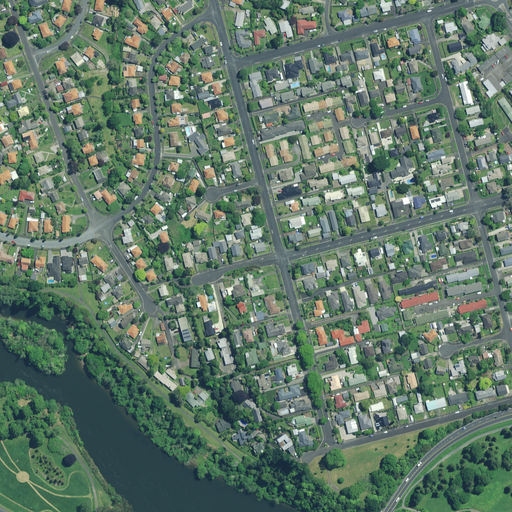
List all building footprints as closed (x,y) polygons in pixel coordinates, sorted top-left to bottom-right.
[(72,1),(65,0),(64,0),(62,10),(69,12),(72,1)] [(96,0),(95,10),(103,12),(104,5),(108,5),(108,0),(96,0)] [(133,0),(135,4),(136,4),(140,14),(146,12),(141,0),(133,0)] [(191,0),(186,0),(176,6),(180,12),(194,4),(191,0)] [(239,6),(242,7),(244,2),(242,2),(242,0),(232,0),(231,2),(230,6),(234,8),(234,7),(238,9),(239,6)] [(290,0),(279,0),(277,7),(286,11),(290,0)] [(384,0),(383,0),(380,1),(381,4),(379,5),(380,9),(382,9),(383,12),(390,11),(389,6),(392,6),(391,2),(385,3),(384,0)] [(377,13),(375,5),(366,7),(367,8),(359,10),(361,18),(377,13)] [(314,12),(313,6),(298,10),(299,13),(302,13),(303,15),(314,12)] [(30,24),(43,20),(41,15),(44,14),(42,8),(35,10),(36,12),(33,13),(34,16),(28,18),(30,24)] [(173,15),(168,8),(162,13),(167,21),(170,19),(169,18),(173,15)] [(350,19),(352,19),(351,15),(347,15),(346,11),(338,13),(339,18),(341,17),(342,21),(343,21),(344,26),(351,24),(350,19)] [(245,13),(237,12),(235,26),(237,26),(237,28),(240,29),(240,27),(243,27),(245,13)] [(60,29),(66,19),(59,15),(53,25),(60,29)] [(104,18),(96,15),(93,24),(101,27),(104,18)] [(159,26),(163,22),(157,16),(156,17),(155,16),(149,22),(156,30),(159,27),(159,26)] [(483,17),(482,16),(479,18),(481,21),(477,24),(480,29),(481,28),(483,30),(492,23),(489,19),(488,20),(484,16),(483,17)] [(278,32),(270,17),(264,20),(267,26),(265,27),(267,31),(269,30),(272,35),(278,32)] [(148,27),(137,19),(134,23),(139,28),(137,30),(142,35),(144,33),(145,34),(148,30),(146,29),(148,27)] [(474,30),(467,19),(460,23),(467,34),(474,30)] [(316,20),(297,21),(298,35),(304,34),(304,30),(316,29),(316,20)] [(293,37),(289,21),(279,23),(281,33),(286,32),(287,38),(293,37)] [(50,33),(47,23),(39,26),(44,38),(53,35),(52,32),(50,33)] [(454,27),(453,23),(442,26),(443,31),(446,30),(446,33),(449,32),(450,33),(453,33),(453,35),(456,34),(455,31),(457,30),(456,26),(454,27)] [(103,33),(96,29),(92,35),(94,36),(93,38),(98,41),(103,33)] [(166,34),(161,29),(157,32),(162,37),(166,34)] [(420,41),(417,29),(407,32),(408,38),(411,38),(412,41),(416,40),(416,42),(420,41)] [(245,33),(244,30),(235,32),(238,44),(239,47),(241,47),(242,49),(251,47),(251,44),(251,40),(244,42),(243,37),(249,36),(248,32),(245,33)] [(265,37),(264,30),(253,31),(255,45),(260,45),(259,38),(265,37)] [(496,49),(494,47),(499,43),(501,46),(507,43),(503,38),(501,40),(498,36),(496,37),(493,33),(489,36),(488,35),(481,40),(484,43),(482,45),(483,46),(481,48),(485,53),(492,48),(493,50),(496,49)] [(141,39),(133,36),(132,40),(127,37),(124,43),(138,49),(139,45),(138,45),(140,41),(141,39)] [(205,44),(206,45),(208,44),(207,42),(208,41),(206,39),(205,40),(203,37),(191,46),(195,51),(205,44)] [(396,41),(395,38),(388,39),(388,41),(387,41),(389,48),(400,45),(399,41),(396,41)] [(462,50),(460,41),(448,45),(451,53),(462,50)] [(379,50),(377,42),(371,44),(374,57),(379,56),(379,54),(385,53),(384,49),(379,50)] [(409,52),(410,56),(421,54),(420,49),(422,49),(421,45),(420,46),(419,44),(414,45),(414,47),(406,48),(407,53),(409,52)] [(507,45),(477,68),(481,73),(511,50),(507,45)] [(214,54),(212,46),(204,48),(206,54),(208,53),(209,55),(214,54)] [(102,56),(89,47),(84,54),(91,59),(94,55),(99,59),(102,56)] [(354,52),(357,61),(369,58),(367,50),(361,52),(361,50),(354,52)] [(191,58),(185,52),(179,59),(177,57),(175,59),(179,64),(181,61),(185,65),(191,58)] [(356,63),(352,52),(340,55),(342,61),(349,59),(351,65),(356,63)] [(82,59),(77,53),(71,58),(76,64),(82,59)] [(136,55),(130,54),(129,59),(125,58),(124,62),(139,64),(139,60),(135,59),(136,55)] [(471,56),(469,54),(465,57),(468,61),(460,67),(457,59),(451,62),(452,65),(449,66),(450,69),(454,68),(455,73),(461,71),(462,73),(470,67),(471,68),(478,62),(473,55),(471,56)] [(304,69),(300,56),(294,58),(296,64),(291,65),(290,63),(284,65),(288,81),(291,80),(291,78),(299,76),(298,73),(299,73),(298,71),(304,69)] [(329,57),(328,56),(324,57),(326,65),(335,63),(334,56),(329,57)] [(318,64),(317,58),(308,60),(312,74),(316,73),(315,72),(320,71),(319,68),(324,67),(323,63),(318,64)] [(210,63),(209,59),(201,61),(203,67),(205,67),(206,68),(215,66),(214,62),(210,63)] [(67,73),(63,60),(55,63),(60,75),(67,73)] [(11,75),(16,74),(12,61),(4,64),(8,76),(7,77),(8,80),(13,79),(11,75)] [(169,70),(168,72),(171,74),(172,72),(175,74),(176,71),(178,73),(182,67),(173,61),(170,65),(168,64),(166,67),(169,70)] [(419,72),(416,61),(408,63),(411,74),(419,72)] [(136,68),(136,66),(127,66),(127,72),(124,72),(124,77),(135,77),(135,68),(136,68)] [(275,79),(281,78),(281,74),(278,75),(277,69),(271,71),(270,70),(265,71),(268,82),(273,81),(272,77),(274,76),(275,79)] [(386,81),(383,69),(379,70),(379,71),(373,73),(375,80),(381,79),(381,82),(386,81)] [(511,70),(502,78),(507,85),(511,80),(511,70)] [(212,76),(211,72),(201,75),(202,76),(199,77),(200,81),(204,80),(205,84),(215,81),(213,75),(212,76)] [(262,79),(260,72),(249,75),(250,81),(249,81),(254,98),(262,96),(258,84),(257,84),(256,81),(262,79)] [(492,73),(483,81),(488,87),(484,90),(490,97),(503,86),(492,73)] [(180,77),(171,76),(170,81),(169,81),(169,85),(179,86),(180,77)] [(342,85),(343,86),(351,85),(349,77),(336,80),(338,86),(342,85)] [(416,78),(416,77),(406,79),(407,85),(412,84),(414,94),(418,93),(418,91),(423,90),(420,77),(416,78)] [(74,87),(70,79),(62,82),(65,90),(74,87)] [(137,95),(137,79),(129,80),(129,83),(127,83),(127,86),(129,86),(130,95),(137,95)] [(473,103),(467,82),(465,82),(464,79),(460,80),(461,84),(459,84),(464,105),(473,103)] [(22,87),(20,80),(11,82),(14,90),(22,87)] [(332,85),(331,81),(316,85),(318,91),(322,89),(323,92),(326,91),(325,90),(335,87),(334,84),(332,85)] [(286,89),(285,82),(274,85),(276,91),(286,89)] [(212,86),(211,87),(212,91),(213,91),(215,95),(222,94),(219,83),(212,85),(212,86)] [(405,92),(403,85),(395,87),(397,95),(402,93),(405,92)] [(314,93),(312,86),(296,90),(298,96),(302,95),(303,97),(305,96),(305,95),(314,93)] [(380,96),(379,89),(369,91),(371,99),(380,96)] [(76,90),(63,95),(66,103),(79,98),(85,97),(84,93),(78,95),(76,90)] [(180,96),(180,90),(165,92),(166,95),(165,95),(165,101),(170,101),(170,100),(183,99),(183,95),(180,96)] [(369,105),(365,91),(358,93),(361,107),(369,105)] [(293,94),(290,95),(290,92),(276,96),(277,101),(282,100),(282,102),(285,101),(285,100),(294,98),(293,94)] [(22,99),(19,93),(13,95),(14,99),(7,102),(9,108),(27,102),(25,98),(22,99)] [(396,101),(394,93),(385,96),(387,103),(396,101)] [(331,98),(333,106),(343,104),(342,100),(341,100),(339,95),(331,97),(331,98)] [(356,103),(354,96),(345,98),(349,113),(353,112),(351,104),(356,103)] [(511,108),(504,97),(498,102),(511,122),(511,108)] [(214,100),(209,101),(210,105),(211,105),(212,110),(222,107),(219,98),(214,100)] [(273,106),(271,98),(260,101),(262,109),(273,106)] [(325,100),(327,108),(333,106),(331,98),(325,99),(325,100)] [(140,108),(139,99),(131,100),(131,102),(129,103),(130,107),(132,107),(132,110),(136,109),(136,108),(140,108)] [(317,102),(319,110),(327,108),(325,100),(317,102)] [(311,103),(313,111),(319,110),(317,102),(311,103)] [(313,111),(311,103),(303,105),(305,113),(313,111)] [(81,111),(82,111),(80,105),(79,105),(79,104),(67,108),(69,114),(73,113),(74,116),(82,113),(81,111)] [(181,113),(181,104),(171,105),(172,113),(181,113)] [(29,114),(27,106),(20,109),(20,110),(18,110),(20,117),(24,116),(24,117),(27,116),(26,115),(29,114)] [(480,112),(479,106),(466,109),(467,115),(480,112)] [(299,113),(298,107),(292,108),(293,110),(291,111),(292,114),(287,115),(288,121),(301,118),(300,113),(299,113)] [(345,120),(342,109),(335,110),(337,122),(345,120)] [(216,112),(219,123),(223,122),(223,121),(228,119),(227,116),(226,116),(224,110),(216,112)] [(440,119),(438,112),(428,115),(431,123),(435,122),(435,120),(440,119)] [(279,121),(277,113),(264,116),(264,118),(262,118),(264,123),(266,123),(267,127),(273,125),(272,124),(277,123),(276,122),(279,121)] [(142,124),(141,114),(135,115),(133,115),(133,121),(135,121),(135,125),(142,124)] [(84,125),(81,118),(74,120),(77,128),(84,125)] [(181,126),(180,118),(175,118),(175,120),(171,120),(171,122),(168,122),(169,127),(181,126)] [(324,128),(325,129),(333,127),(331,119),(323,121),(324,128)] [(483,125),(482,119),(477,120),(469,121),(470,128),(483,125)] [(18,129),(20,134),(36,128),(37,130),(40,129),(38,122),(31,125),(30,120),(24,122),(23,120),(21,121),(22,125),(23,125),(24,127),(18,129)] [(305,130),(303,121),(295,123),(295,121),(284,124),(284,126),(273,129),(273,127),(269,128),(269,129),(266,130),(265,129),(261,130),(262,136),(261,136),(262,141),(276,137),(275,136),(287,133),(287,132),(295,130),(296,131),(300,130),(301,131),(305,130)] [(316,123),(318,130),(324,128),(323,121),(316,123)] [(318,130),(316,123),(308,125),(310,133),(318,131),(318,130)] [(215,129),(217,129),(219,136),(232,133),(231,128),(227,129),(226,126),(219,127),(219,125),(214,126),(215,129)] [(407,134),(404,125),(394,128),(397,136),(398,139),(401,138),(401,136),(407,134)] [(420,138),(416,126),(409,128),(413,140),(420,138)] [(143,137),(143,127),(134,128),(134,130),(135,130),(135,137),(143,137)] [(347,130),(346,127),(339,129),(343,141),(349,139),(348,133),(349,133),(348,130),(347,130)] [(443,141),(440,128),(431,130),(434,143),(443,141)] [(86,134),(85,129),(80,131),(81,132),(78,133),(80,141),(89,138),(87,134),(86,134)] [(393,134),(392,129),(381,131),(383,139),(391,137),(391,135),(393,134)] [(39,148),(32,131),(22,134),(25,142),(28,140),(32,150),(39,148)] [(333,141),(331,132),(324,134),(326,142),(333,141)] [(379,143),(376,132),(369,134),(372,145),(379,143)] [(178,143),(177,133),(170,134),(171,147),(180,146),(180,143),(178,143)] [(14,144),(10,135),(1,139),(6,148),(14,144)] [(206,145),(199,136),(194,139),(200,149),(201,149),(203,152),(206,149),(204,146),(206,145)] [(304,161),(311,159),(310,155),(311,155),(310,152),(309,152),(307,142),(308,141),(307,139),(306,139),(305,136),(298,138),(304,161)] [(320,144),(318,136),(310,138),(312,146),(320,144)] [(491,143),(490,136),(474,141),(476,147),(491,143)] [(235,145),(233,137),(224,140),(223,137),(218,138),(220,144),(222,144),(223,148),(235,145)] [(356,142),(358,148),(361,147),(361,146),(367,144),(365,137),(357,139),(357,142),(356,142)] [(144,151),(144,140),(134,140),(134,147),(133,147),(133,150),(139,150),(139,151),(144,151)] [(288,149),(288,147),(289,147),(288,143),(287,143),(287,141),(279,143),(281,150),(288,149)] [(352,147),(353,147),(352,144),(351,144),(350,141),(343,143),(346,155),(353,153),(352,147)] [(84,154),(94,151),(91,145),(89,146),(89,144),(86,145),(86,147),(82,148),(84,154)] [(330,153),(330,154),(339,152),(337,144),(328,146),(330,153)] [(273,151),(274,151),(272,145),(265,147),(266,153),(268,159),(269,158),(274,157),(274,156),(273,151)] [(411,152),(409,146),(404,148),(405,151),(400,152),(401,155),(411,152)] [(324,155),(322,148),(314,150),(316,157),(324,155)] [(283,157),(289,156),(288,149),(281,150),(279,151),(281,158),(283,157)] [(397,149),(389,151),(391,158),(399,156),(397,149)] [(235,159),(233,152),(227,154),(226,150),(221,151),(223,160),(222,160),(223,163),(225,163),(225,162),(235,159)] [(441,159),(445,158),(443,150),(431,153),(431,154),(427,155),(429,162),(441,159)] [(497,160),(495,151),(488,153),(489,155),(486,156),(488,162),(490,161),(490,162),(497,160)] [(45,161),(42,152),(34,155),(37,164),(45,161)] [(17,163),(16,153),(8,153),(9,164),(17,163)] [(132,159),(132,163),(135,164),(135,165),(143,166),(145,155),(137,154),(136,160),(132,159)] [(289,156),(283,157),(284,160),(282,160),(283,164),(293,162),(292,159),(293,159),(292,156),(291,156),(291,155),(289,156)] [(511,161),(510,155),(499,158),(501,164),(511,161)] [(98,164),(96,156),(88,158),(91,167),(98,164)] [(274,157),(269,158),(271,167),(278,165),(276,156),(274,157)] [(341,161),(343,168),(357,164),(356,157),(347,159),(347,158),(341,160),(341,161)] [(408,157),(400,158),(401,166),(396,168),(396,170),(390,172),(392,178),(404,176),(404,178),(410,177),(408,170),(412,169),(410,160),(408,160),(408,157)] [(487,168),(484,157),(477,159),(479,170),(487,168)] [(243,162),(242,160),(230,163),(230,166),(231,166),(234,176),(233,177),(234,179),(241,177),(238,163),(243,162)] [(335,170),(336,170),(343,168),(341,161),(336,163),(337,164),(334,165),(335,170)] [(179,164),(171,162),(169,168),(168,167),(167,171),(171,172),(171,171),(172,171),(172,174),(175,175),(176,172),(177,172),(179,164)] [(335,170),(334,165),(333,162),(319,166),(321,174),(335,170)] [(317,174),(314,163),(309,164),(310,165),(304,167),(305,173),(300,174),(302,181),(312,178),(311,175),(317,174)] [(432,169),(433,175),(434,175),(435,178),(443,177),(442,174),(448,173),(447,171),(451,170),(451,165),(447,166),(447,164),(441,166),(441,165),(436,166),(437,168),(432,169)] [(49,174),(46,166),(37,169),(39,173),(38,173),(39,176),(44,175),(49,174)] [(196,171),(190,168),(188,173),(190,174),(189,176),(193,178),(196,171)] [(215,177),(213,168),(203,170),(206,179),(215,177)] [(486,177),(488,181),(498,179),(502,178),(501,177),(503,176),(502,172),(501,172),(499,168),(493,170),(494,174),(491,175),(486,177)] [(139,172),(133,169),(131,173),(128,171),(125,176),(129,178),(127,181),(132,183),(134,179),(136,180),(139,172)] [(293,176),(292,169),(279,172),(281,181),(283,180),(283,182),(293,179),(292,176),(293,176)] [(11,173),(9,170),(0,174),(0,182),(1,186),(4,184),(3,182),(7,180),(9,184),(11,183),(9,179),(12,178),(13,181),(19,178),(15,171),(11,173)] [(100,170),(94,173),(98,184),(107,180),(106,177),(104,178),(100,170)] [(339,173),(338,172),(332,174),(334,180),(339,179),(339,183),(341,182),(341,185),(356,181),(354,174),(339,178),(337,174),(339,173)] [(371,184),(372,187),(376,185),(377,188),(380,187),(380,184),(382,184),(379,174),(375,175),(376,179),(368,181),(369,185),(371,184)] [(49,176),(40,180),(41,183),(41,184),(43,188),(41,189),(43,193),(54,188),(49,176)] [(174,179),(166,176),(164,179),(163,179),(162,181),(163,182),(162,185),(171,189),(173,185),(172,184),(174,179)] [(445,188),(454,185),(453,183),(454,183),(453,179),(452,180),(451,177),(441,180),(442,182),(440,183),(442,192),(446,191),(445,188)] [(200,182),(193,179),(188,191),(192,192),(194,194),(200,182)] [(320,180),(320,179),(309,182),(310,188),(316,187),(316,189),(327,186),(326,182),(325,182),(324,179),(320,180)] [(431,186),(429,181),(423,182),(425,187),(427,187),(429,193),(434,191),(435,192),(437,191),(435,185),(431,186)] [(490,194),(498,192),(497,190),(502,189),(501,184),(496,186),(495,182),(486,184),(488,190),(489,190),(490,194)] [(122,197),(130,190),(125,184),(118,189),(119,191),(118,192),(122,197)] [(299,190),(298,186),(290,188),(289,186),(284,187),(285,188),(282,188),(283,193),(278,194),(279,200),(302,194),(301,189),(299,190)] [(365,194),(363,186),(352,189),(352,188),(347,189),(348,196),(352,195),(353,196),(358,195),(358,196),(365,194)] [(111,196),(106,188),(102,191),(101,189),(93,194),(98,200),(102,197),(109,205),(118,199),(114,194),(111,196)] [(35,193),(20,190),(18,200),(24,201),(25,199),(34,201),(35,193)] [(172,197),(162,191),(160,194),(158,193),(155,197),(165,203),(169,198),(171,199),(172,197)] [(343,198),(341,191),(330,193),(324,194),(325,200),(331,199),(331,201),(336,199),(336,200),(343,198)] [(458,195),(457,191),(445,195),(447,203),(461,199),(459,195),(458,195)] [(60,200),(56,192),(49,195),(53,203),(60,200)] [(189,212),(195,207),(194,206),(196,205),(193,196),(185,199),(188,207),(187,207),(189,212)] [(321,204),(319,196),(308,199),(302,200),(304,206),(309,205),(309,207),(321,204)] [(419,196),(409,199),(410,203),(414,202),(415,209),(422,207),(421,204),(426,203),(425,198),(420,199),(419,196)] [(446,202),(444,196),(429,200),(431,209),(442,206),(441,203),(446,202)] [(396,201),(391,202),(395,218),(401,217),(400,211),(403,210),(402,205),(409,204),(408,198),(402,199),(403,201),(397,203),(396,201)] [(251,206),(250,200),(234,204),(236,210),(251,206)] [(295,203),(294,200),(285,202),(286,205),(290,204),(293,212),(299,211),(298,206),(299,205),(298,202),(295,203)] [(67,212),(62,202),(55,205),(57,211),(59,215),(67,212)] [(150,211),(156,216),(161,210),(163,211),(164,209),(157,203),(150,211)] [(384,204),(378,205),(378,208),(375,208),(374,204),(372,205),(373,210),(376,210),(378,218),(387,215),(384,204)] [(370,221),(366,206),(358,209),(362,223),(370,221)] [(226,218),(223,208),(214,211),(216,219),(221,218),(222,219),(226,218)] [(353,214),(352,209),(346,211),(347,213),(345,213),(348,227),(355,225),(352,214),(353,214)] [(211,216),(198,210),(195,217),(208,222),(211,216)] [(339,230),(334,211),(328,212),(333,231),(339,230)] [(494,221),(494,223),(498,222),(498,223),(503,222),(503,223),(506,223),(502,212),(490,215),(492,221),(494,221)] [(252,217),(250,213),(241,216),(244,226),(251,225),(249,218),(252,217)] [(19,223),(20,220),(14,218),(15,216),(12,215),(8,227),(14,229),(17,222),(19,223)] [(154,220),(149,215),(146,217),(145,216),(141,220),(143,223),(144,222),(148,225),(154,220)] [(71,217),(63,216),(62,233),(65,233),(65,232),(70,232),(71,217)] [(305,225),(303,217),(289,220),(290,224),(289,224),(290,229),(295,228),(295,229),(301,228),(301,226),(305,225)] [(38,232),(38,222),(37,222),(37,219),(31,218),(31,221),(29,221),(28,233),(32,233),(33,231),(38,232)] [(330,232),(327,218),(319,220),(321,226),(322,226),(324,233),(330,232)] [(51,234),(52,221),(51,221),(51,219),(49,219),(49,221),(45,221),(44,234),(51,234)] [(466,221),(456,223),(457,230),(460,229),(460,231),(468,229),(466,221)] [(258,229),(257,225),(251,227),(252,231),(250,232),(252,240),(262,237),(261,233),(262,232),(261,228),(258,229)] [(321,235),(319,228),(307,232),(309,238),(321,235)] [(126,243),(127,245),(129,244),(129,243),(133,242),(130,229),(124,230),(125,237),(122,238),(124,244),(126,243)] [(245,238),(243,231),(234,233),(236,240),(245,238)] [(440,231),(433,232),(434,236),(436,235),(437,242),(447,240),(447,237),(450,236),(449,232),(440,234),(440,231)] [(169,241),(166,232),(159,234),(162,244),(169,241)] [(508,239),(506,232),(496,234),(498,242),(508,239)] [(303,240),(302,233),(296,234),(289,235),(290,241),(293,241),(294,244),(296,243),(296,242),(303,240)] [(427,240),(426,235),(419,236),(423,253),(428,252),(428,250),(432,249),(431,243),(429,244),(428,240),(427,240)] [(259,242),(253,244),(254,246),(252,246),(253,248),(254,248),(255,252),(256,251),(257,253),(266,251),(263,239),(259,240),(259,242)] [(473,247),(471,239),(459,242),(458,241),(453,242),(455,247),(460,245),(461,250),(466,248),(466,249),(467,249),(473,247)] [(214,248),(208,249),(210,259),(217,258),(215,248),(219,247),(221,253),(228,252),(225,240),(212,243),(214,248)] [(414,249),(412,240),(405,242),(405,244),(401,245),(403,252),(404,252),(405,255),(411,254),(410,250),(414,249)] [(188,252),(194,250),(192,242),(186,244),(188,252)] [(143,253),(140,249),(142,248),(138,243),(136,244),(136,245),(128,251),(129,253),(131,252),(135,258),(143,253)] [(511,253),(511,243),(511,244),(511,246),(500,249),(502,256),(511,253)] [(236,246),(236,244),(233,244),(233,247),(231,247),(233,256),(241,254),(239,245),(236,246)] [(389,245),(389,244),(385,245),(388,257),(395,255),(392,244),(389,245)] [(445,249),(444,244),(438,246),(440,256),(449,254),(447,249),(445,249)] [(370,250),(372,259),(376,258),(375,257),(380,255),(378,248),(370,250)] [(362,254),(361,249),(357,250),(358,253),(354,254),(358,267),(365,265),(364,263),(367,262),(364,253),(362,254)] [(0,253),(0,260),(13,264),(15,258),(3,254),(3,252),(1,251),(0,253)] [(477,260),(475,251),(454,256),(456,262),(463,260),(464,264),(477,260)] [(88,264),(87,253),(81,254),(82,257),(79,258),(80,267),(84,267),(84,264),(88,264)] [(182,255),(185,268),(188,267),(188,268),(193,267),(189,253),(182,255)] [(207,262),(205,253),(195,256),(197,263),(200,262),(201,264),(207,262)] [(345,257),(340,258),(342,267),(351,266),(349,255),(344,256),(345,257)] [(60,281),(59,256),(54,256),(54,264),(48,264),(48,269),(50,269),(50,272),(49,272),(49,277),(54,276),(55,281),(60,281)] [(109,266),(96,256),(91,262),(104,273),(109,266)] [(45,258),(36,257),(35,268),(39,268),(39,267),(44,268),(45,258)] [(68,258),(68,257),(62,257),(63,271),(72,270),(71,265),(73,265),(73,258),(68,258)] [(30,259),(21,258),(21,266),(22,266),(21,272),(28,272),(28,266),(29,267),(30,259)] [(174,266),(172,258),(164,260),(167,271),(174,269),(175,271),(179,270),(178,265),(174,266)] [(447,264),(445,258),(440,259),(440,260),(429,263),(432,272),(437,270),(437,269),(443,268),(442,265),(447,264)] [(142,261),(140,259),(136,262),(137,262),(134,264),(140,271),(147,267),(143,261),(142,261)] [(336,260),(326,262),(327,269),(328,269),(329,272),(335,270),(334,268),(338,267),(336,260)] [(315,272),(313,263),(301,266),(303,275),(315,272)] [(325,278),(322,266),(317,268),(319,274),(316,274),(317,279),(325,278)] [(408,270),(410,279),(411,278),(411,279),(415,278),(416,279),(422,278),(420,272),(422,271),(420,266),(413,267),(413,269),(408,270)] [(467,272),(469,278),(479,275),(477,268),(467,271),(467,272)] [(157,277),(152,270),(145,275),(149,282),(157,277)] [(408,278),(406,272),(395,275),(396,278),(391,279),(393,285),(407,281),(407,278),(408,278)] [(458,281),(459,282),(469,279),(469,278),(467,272),(457,275),(458,281)] [(116,284),(110,274),(103,278),(107,284),(101,288),(104,293),(108,291),(107,290),(116,284)] [(251,276),(250,274),(245,275),(249,289),(252,288),(252,291),(251,291),(252,297),(264,294),(262,290),(260,290),(259,287),(254,288),(252,279),(254,278),(253,276),(251,276)] [(446,276),(448,284),(458,281),(457,275),(456,274),(446,276)] [(309,291),(314,290),(313,285),(315,284),(314,278),(303,280),(305,290),(308,289),(309,291)] [(386,286),(385,281),(379,282),(384,300),(391,299),(390,295),(392,295),(389,285),(386,286)] [(417,293),(418,295),(425,293),(424,291),(428,290),(427,289),(434,287),(435,290),(438,289),(436,281),(399,291),(400,296),(406,295),(417,293)] [(462,287),(464,293),(465,295),(482,290),(480,282),(462,287)] [(244,290),(243,284),(231,287),(232,289),(227,290),(228,296),(233,295),(234,298),(246,295),(245,290),(244,290)] [(371,304),(378,302),(377,300),(379,299),(377,289),(374,290),(372,284),(366,285),(371,304)] [(464,293),(462,287),(462,285),(446,289),(448,297),(464,293)] [(168,295),(165,286),(158,288),(160,297),(168,295)] [(122,290),(120,287),(112,292),(114,295),(115,295),(118,300),(121,298),(121,297),(124,295),(121,291),(122,290)] [(360,292),(359,287),(353,288),(358,308),(364,307),(363,304),(367,303),(366,299),(368,298),(366,293),(364,294),(364,291),(360,292)] [(339,300),(337,291),(332,293),(332,295),(327,296),(329,303),(330,303),(332,311),(339,309),(338,306),(339,306),(338,300),(339,300)] [(347,297),(346,291),(340,293),(345,312),(351,310),(350,307),(354,306),(352,302),(351,302),(349,296),(347,297)] [(439,299),(437,292),(435,293),(435,291),(429,293),(429,294),(427,295),(426,294),(420,295),(420,297),(418,297),(417,296),(411,298),(411,299),(408,300),(408,298),(402,300),(402,302),(401,303),(401,304),(400,304),(401,308),(402,307),(403,309),(439,299)] [(203,297),(203,295),(198,296),(200,302),(197,303),(198,308),(201,307),(201,309),(203,308),(203,312),(207,311),(206,307),(208,307),(206,297),(203,297)] [(270,310),(271,315),(281,312),(280,308),(278,308),(276,303),(274,304),(273,301),(276,300),(274,295),(264,297),(266,306),(267,307),(268,309),(270,310)] [(185,301),(183,296),(171,299),(171,297),(165,299),(168,307),(175,305),(177,313),(185,311),(182,301),(185,301)] [(325,310),(322,300),(315,302),(317,310),(313,311),(315,317),(323,315),(322,311),(325,310)] [(487,307),(485,300),(484,301),(483,300),(478,301),(478,302),(475,303),(475,302),(469,303),(469,305),(465,306),(465,304),(459,306),(459,307),(458,307),(458,309),(457,310),(458,312),(459,312),(460,314),(487,307)] [(241,314),(246,313),(244,306),(247,305),(246,301),(236,303),(238,309),(239,308),(241,314)] [(133,308),(131,304),(127,306),(126,304),(122,306),(121,304),(117,306),(120,311),(117,312),(119,315),(121,314),(122,315),(133,308)] [(392,308),(392,307),(388,308),(388,307),(386,308),(386,306),(378,308),(379,311),(376,311),(378,317),(380,321),(386,320),(385,318),(394,316),(393,313),(396,312),(395,308),(392,308)] [(411,320),(409,310),(403,312),(405,321),(411,320)] [(449,317),(447,310),(413,319),(415,324),(416,324),(417,325),(449,317)] [(263,314),(262,312),(256,313),(258,321),(269,319),(268,313),(263,314)] [(135,321),(132,314),(123,318),(124,321),(121,323),(123,328),(129,325),(128,323),(135,321)] [(493,327),(490,314),(482,316),(485,329),(493,327)] [(192,340),(186,317),(178,319),(178,321),(175,322),(177,328),(180,327),(184,342),(192,340)] [(213,326),(212,321),(204,322),(208,336),(216,334),(214,326),(213,326)] [(370,331),(367,321),(361,322),(362,326),(357,327),(353,328),(357,342),(362,341),(360,334),(370,331)] [(272,326),(271,324),(265,326),(268,338),(285,334),(283,325),(277,327),(277,328),(275,328),(274,325),(272,326)] [(133,325),(127,333),(134,339),(139,333),(138,333),(140,330),(133,325)] [(465,325),(460,326),(460,329),(458,329),(460,336),(472,333),(471,326),(465,327),(465,325)] [(455,333),(453,326),(445,328),(446,335),(455,333)] [(322,330),(321,327),(315,329),(317,335),(317,334),(319,339),(318,339),(320,346),(326,344),(327,347),(333,345),(333,342),(328,343),(326,339),(328,338),(327,336),(326,336),(324,330),(322,330)] [(345,338),(343,329),(338,330),(331,332),(333,340),(339,338),(341,347),(354,343),(353,336),(345,338)] [(254,342),(251,330),(243,332),(244,339),(245,339),(247,343),(254,342)] [(438,335),(433,330),(427,335),(425,333),(422,335),(430,343),(438,335)] [(236,348),(245,346),(242,335),(241,335),(240,331),(232,333),(236,348)] [(167,344),(165,333),(160,334),(161,336),(156,337),(158,346),(167,344)] [(128,352),(130,353),(133,349),(131,347),(134,344),(124,337),(119,344),(122,346),(121,347),(127,352),(128,352)] [(230,359),(225,339),(219,340),(219,342),(218,342),(222,357),(224,357),(226,365),(235,363),(233,358),(230,359)] [(384,354),(391,353),(389,346),(391,345),(390,339),(381,341),(384,354)] [(150,341),(142,340),(142,343),(138,343),(138,348),(142,348),(142,350),(145,350),(145,347),(150,348),(150,341)] [(282,343),(282,341),(274,344),(275,348),(277,348),(279,353),(282,352),(283,356),(291,354),(287,341),(282,343)] [(429,353),(426,343),(420,345),(421,347),(420,348),(422,355),(429,353)] [(375,356),(373,346),(369,347),(368,346),(364,347),(366,358),(375,356)] [(358,363),(354,347),(348,349),(349,352),(348,352),(351,365),(358,363)] [(198,362),(199,348),(191,348),(190,367),(200,368),(200,363),(198,362)] [(215,359),(211,348),(207,349),(208,351),(205,352),(208,361),(215,359)] [(248,366),(260,363),(258,356),(256,356),(255,349),(250,350),(251,352),(247,353),(248,357),(246,358),(248,366)] [(504,366),(500,349),(492,351),(495,363),(494,363),(495,365),(496,365),(496,367),(504,366)] [(480,362),(477,355),(468,358),(471,367),(474,366),(473,364),(480,362)] [(152,365),(143,356),(137,361),(146,370),(152,365)] [(335,356),(330,357),(331,361),(325,363),(326,370),(338,368),(335,356)] [(396,365),(394,358),(389,359),(389,362),(387,363),(390,373),(404,370),(402,364),(396,365)] [(433,367),(431,359),(424,361),(425,369),(433,367)] [(465,370),(463,363),(455,365),(456,368),(451,369),(453,377),(458,376),(457,372),(465,370)] [(292,368),(291,366),(287,367),(289,376),(291,376),(292,378),(295,377),(295,375),(298,374),(296,367),(292,368)] [(445,368),(437,367),(436,375),(445,375),(445,368)] [(282,375),(281,368),(275,370),(276,376),(272,377),(272,382),(284,379),(283,375),(282,375)] [(173,372),(169,369),(166,373),(175,380),(177,377),(173,373),(173,372)] [(174,384),(159,371),(154,376),(164,384),(173,391),(178,385),(175,383),(174,384)] [(495,382),(507,379),(506,375),(504,376),(503,371),(495,373),(495,375),(494,375),(495,382)] [(417,387),(414,373),(406,375),(408,384),(410,383),(411,389),(417,387)] [(272,387),(269,374),(260,376),(261,379),(258,379),(260,388),(263,387),(263,390),(268,389),(268,388),(272,387)] [(364,377),(364,374),(358,376),(358,374),(354,375),(355,379),(348,380),(350,386),(367,382),(365,376),(364,377)] [(341,388),(338,375),(331,377),(332,381),(330,382),(331,387),(330,387),(331,391),(341,388)] [(234,394),(243,392),(241,383),(238,384),(237,380),(230,382),(231,388),(233,388),(234,394)] [(397,393),(394,382),(387,384),(390,395),(397,393)] [(496,387),(499,396),(507,394),(507,393),(509,393),(507,384),(505,385),(505,384),(496,386),(496,387)] [(283,389),(279,390),(280,392),(277,393),(280,401),(301,396),(299,390),(300,390),(299,385),(289,387),(290,392),(285,393),(283,389)] [(387,395),(384,385),(379,387),(380,390),(373,392),(375,398),(387,395)] [(477,400),(494,396),(493,395),(496,394),(495,391),(492,391),(492,388),(475,392),(477,400)] [(209,397),(204,392),(197,399),(191,391),(184,397),(194,409),(199,406),(200,407),(205,402),(204,401),(209,397)] [(369,398),(368,391),(353,395),(355,402),(369,398)] [(448,397),(450,406),(456,404),(457,405),(464,403),(464,402),(469,401),(467,393),(448,397)] [(344,399),(342,394),(335,396),(336,404),(335,405),(336,409),(343,407),(343,404),(346,404),(345,399),(344,399)] [(408,400),(407,396),(392,400),(394,406),(397,405),(397,404),(408,400)] [(429,401),(423,402),(424,405),(426,405),(428,411),(446,406),(444,398),(429,402),(429,401)] [(251,411),(255,424),(262,422),(259,409),(258,409),(255,406),(246,399),(242,404),(250,411),(251,410),(251,411)] [(298,400),(292,401),(293,404),(290,405),(292,409),(290,409),(291,413),(302,410),(303,411),(312,409),(311,403),(303,405),(302,402),(298,403),(298,400)] [(384,409),(382,403),(368,407),(370,413),(384,409)] [(423,412),(421,403),(418,403),(418,405),(414,406),(416,414),(423,412)] [(352,418),(350,408),(338,411),(339,415),(336,415),(337,421),(338,421),(339,426),(345,424),(343,420),(352,418)] [(405,408),(397,409),(399,421),(406,419),(406,418),(407,417),(405,408)] [(366,414),(356,416),(357,419),(358,419),(361,430),(369,428),(366,414)] [(379,429),(383,428),(383,426),(389,425),(386,416),(379,418),(379,415),(375,416),(376,420),(377,423),(375,423),(377,430),(379,429)] [(288,425),(293,427),(294,425),(295,425),(305,422),(306,426),(312,424),(310,417),(305,418),(304,416),(294,418),(290,422),(289,422),(288,425)] [(229,429),(224,419),(215,423),(220,433),(229,429)] [(358,431),(355,420),(345,422),(348,434),(358,431)] [(298,431),(298,429),(293,430),(294,436),(299,435),(301,444),(309,441),(308,437),(307,438),(305,429),(298,431)] [(233,437),(232,437),(232,441),(239,439),(240,446),(245,445),(243,440),(248,439),(248,440),(253,438),(251,433),(246,435),(245,432),(242,432),(241,430),(237,431),(238,434),(233,436),(233,437)] [(291,454),(296,450),(285,434),(277,440),(279,443),(285,440),(287,444),(282,448),(284,451),(287,449),(291,454)] [(254,447),(258,455),(263,452),(262,451),(267,448),(263,442),(254,447)]
